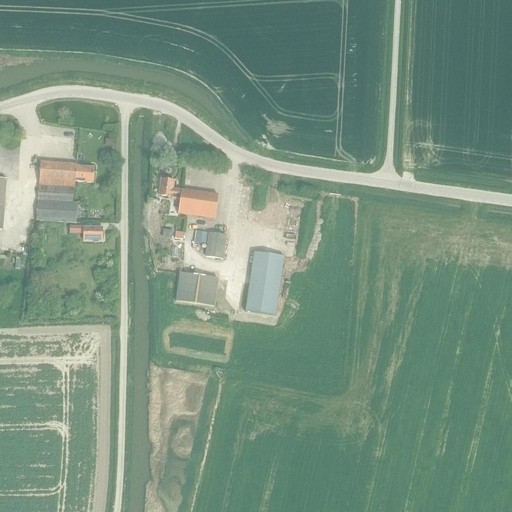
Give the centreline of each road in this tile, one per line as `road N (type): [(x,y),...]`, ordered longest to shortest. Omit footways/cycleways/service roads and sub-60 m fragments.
road 1 (unclassified): [(115,511),(126,98)]
road 2 (tertiary): [(385,183),(260,163),(177,112),(126,98)]
road 3 (unclassified): [(385,183),(396,0)]
road 4 (tertiary): [(126,98),(63,91),(0,109)]
road 5 (tertiary): [(511,201),(385,183)]
